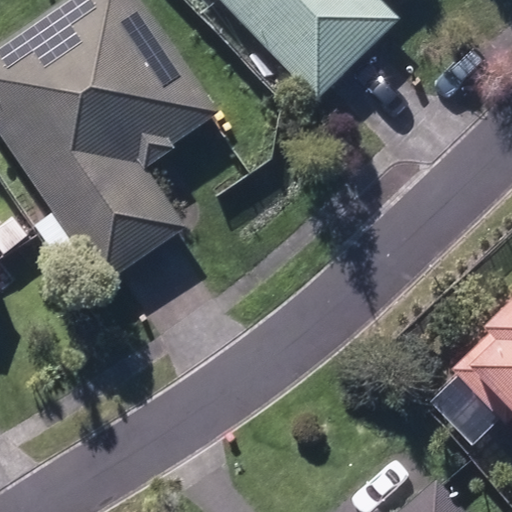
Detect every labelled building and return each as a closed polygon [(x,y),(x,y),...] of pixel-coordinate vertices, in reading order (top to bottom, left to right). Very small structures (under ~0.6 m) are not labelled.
[(65,0),(0,45),(0,134),(103,285),(186,227),(145,167),(174,147),(173,144),(219,112),(142,0),(65,0)] [(220,0),(318,99),(400,19),(381,0),(220,0)] [(204,22),(227,44),(243,28),(218,6),(204,22)] [(511,418),(511,289),(479,321),(489,330),(450,368),(505,425),(511,418)] [(465,511),(436,479),(397,511),(379,511),(376,509),(372,511),(465,511)]
